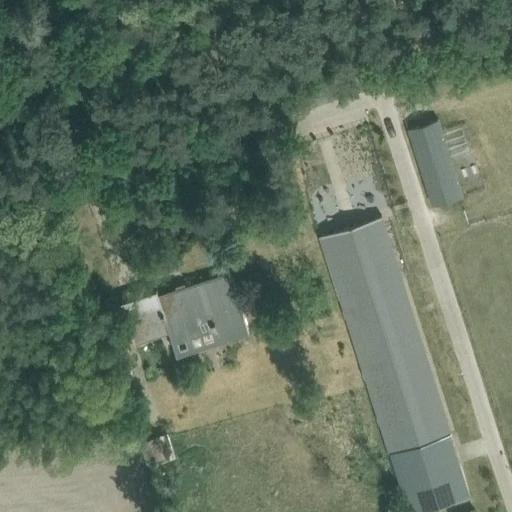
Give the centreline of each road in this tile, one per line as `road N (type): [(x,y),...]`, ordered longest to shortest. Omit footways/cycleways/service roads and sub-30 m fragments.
road 1 (unclassified): [(376,78),(511,499)]
road 2 (unclassified): [(0,201),(376,78)]
road 3 (unclassified): [(376,78),(511,34)]
